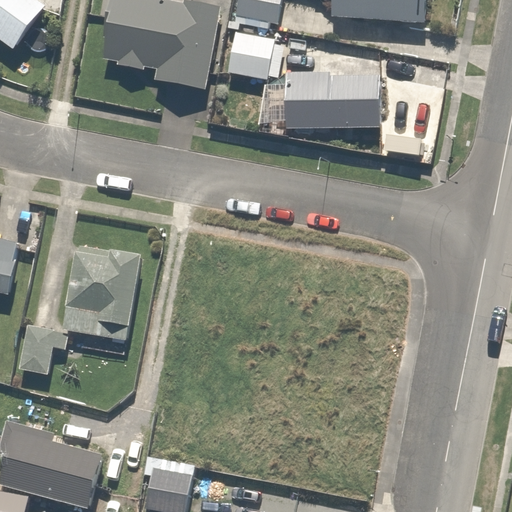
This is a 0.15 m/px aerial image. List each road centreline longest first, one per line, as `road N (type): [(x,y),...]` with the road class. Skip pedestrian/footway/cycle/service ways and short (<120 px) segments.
road 1 (residential): [(0,136),(490,236)]
road 2 (residential): [(490,236),(437,511)]
road 3 (residential): [(511,118),(490,236)]
